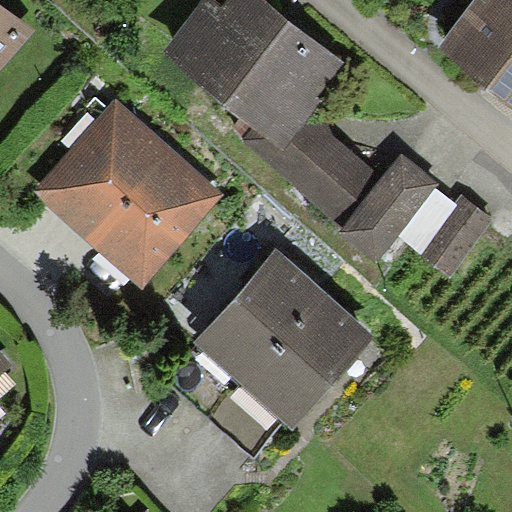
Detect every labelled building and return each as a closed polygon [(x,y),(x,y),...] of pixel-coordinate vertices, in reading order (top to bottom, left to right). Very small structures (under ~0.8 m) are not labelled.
[(0,0),(0,59),(32,24),(4,0),(0,0)] [(220,0),(204,0),(173,37),(246,98),(230,117),(380,242),(393,225),(414,243),(418,238),(449,264),(493,212),(457,181),(451,188),(401,147),(378,174),(321,126),(330,115),(299,89),(333,48),(274,0),(237,0),(231,8),(220,0)] [(511,0),(466,0),(441,31),(511,88),(511,0)] [(107,101),(95,90),(55,134),(68,146),(36,181),(143,278),(225,189),(116,91),(107,101)] [(248,443),(365,308),(277,232),(160,367),(248,443)]
